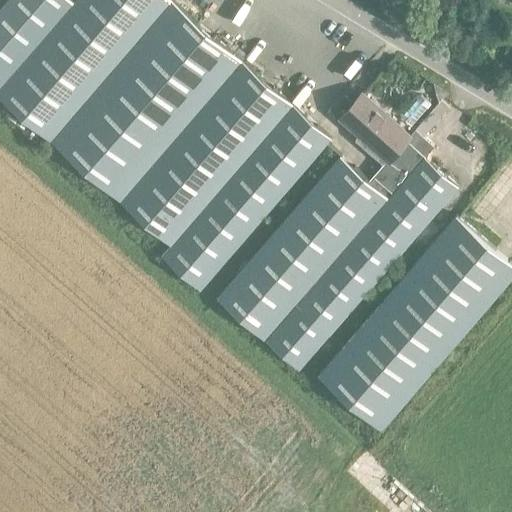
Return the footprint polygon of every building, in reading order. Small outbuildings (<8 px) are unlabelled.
[(75,0),(0,87),(0,94),(49,137),(168,0),(75,0)] [(7,0),(0,9),(0,83),(73,0),(7,0)] [(293,103),(193,17),(203,6),(196,0),(172,0),(52,139),(173,243),(293,103)] [(399,109),(422,135),(454,107),(443,96),(449,91),(436,77),(399,109)] [(363,92),(340,118),(365,140),(361,144),(374,156),(378,151),(386,159),(374,174),(393,191),(266,337),(300,367),(459,185),(425,155),(426,154),(407,138),(410,135),(363,92)] [(293,103),(173,243),(209,275),(331,136),(293,103)] [(265,336),(388,195),(340,154),(217,294),(265,336)] [(319,373),(383,428),(511,277),(511,261),(456,213),(319,373)]
